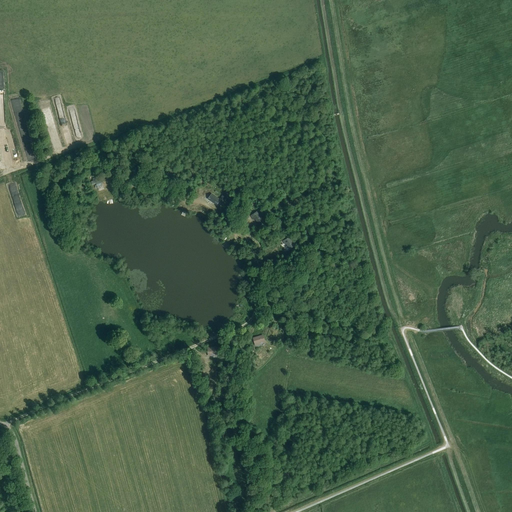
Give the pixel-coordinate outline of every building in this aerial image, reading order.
[(99,182),(98,180),(97,177),(94,178),(95,180),(92,181),(93,185),(97,184),(98,188),(100,187),(99,185),(103,184),(102,181),(99,182)] [(212,194),(209,199),(217,205),(220,200),(212,194)] [(253,219),(255,218),(258,223),(263,220),(257,212),(251,216),(253,219)] [(291,236),(283,241),(285,245),(287,244),(289,249),(295,246),(292,241),(293,240),(291,236)] [(259,344),(259,343),(265,341),(263,335),(254,338),(256,345),(259,344)]
